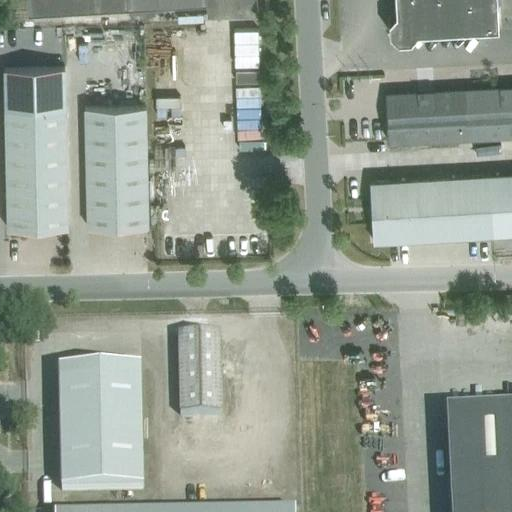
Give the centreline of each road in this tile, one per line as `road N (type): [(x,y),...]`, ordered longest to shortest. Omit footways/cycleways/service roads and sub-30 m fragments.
road 1 (unclassified): [(0,288),(321,281)]
road 2 (unclassified): [(321,281),(307,0)]
road 3 (unclassified): [(321,281),(511,277)]
road 4 (unknown): [(419,331),(431,511)]
